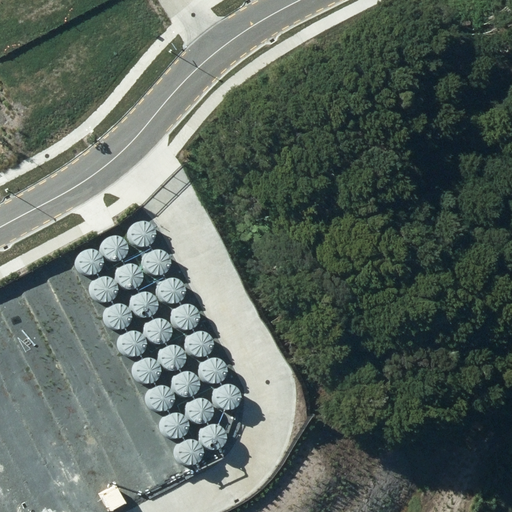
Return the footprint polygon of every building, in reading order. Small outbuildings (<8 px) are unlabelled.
[(130,234),(131,238),(133,242),(136,245),(140,247),(145,247),(149,246),(152,243),(155,240),(156,235),(156,231),(154,227),(152,224),(148,221),(144,220),(139,221),(135,223),(132,226),(130,230),(130,234)] [(102,249),(103,253),(106,257),(109,260),(113,261),(117,262),(121,260),(125,258),(128,254),(129,250),(129,246),(127,242),(124,238),(121,236),(116,235),(112,236),(108,238),(105,241),(103,245),(102,249)] [(144,261),(145,265),(147,269),(150,272),(154,274),(159,274),(163,272),(166,270),(169,266),(170,262),(170,258),(168,254),(166,251),(162,248),(157,247),(153,248),(149,250),(146,253),(144,257),(144,261)] [(75,262),(75,266),(78,270),(81,273),(85,274),(89,274),(94,273),(97,271),(100,267),(101,263),(101,258),(99,254),(96,251),(93,249),(88,248),(84,248),(80,250),(77,253),(75,257),(75,262)] [(116,276),(117,280),(120,284),(123,287),(127,288),(131,289),(135,287),(139,285),(142,281),(143,277),(143,273),(141,269),(138,265),(135,263),(130,262),(126,263),(122,265),(119,268),(117,272),(116,276)] [(88,289),(89,293),(92,297),(95,300),(99,301),(103,301),(108,300),(111,297),(114,294),(115,290),(115,286),(113,281),(110,278),(107,276),(102,275),(98,275),(94,277),(91,280),(89,284),(88,289)] [(157,289),(158,293),(161,297),(164,300),(168,301),(172,301),(177,300),(180,298),(183,294),(184,290),(184,286),(182,282),(179,278),(176,276),(171,275),(167,276),(163,278),(160,281),(158,285),(157,289)] [(130,304),(131,308),(133,312),(137,315),(141,316),(145,316),(149,315),(153,312),(155,309),(157,305),(157,300),(155,296),(152,293),(148,291),(144,290),(140,290),(136,292),(133,295),(131,299),(130,304)] [(102,316),(103,321),(105,324),(109,327),(113,329),(117,329),(121,328),(125,325),(127,322),(129,318),(129,313),(127,309),(124,306),(120,304),(116,303),(112,303),(108,305),(105,308),(103,312),(102,316)] [(172,317),(173,321),(175,325),(179,328),(183,329),(187,329),(191,328),(195,326),(197,322),(199,318),(198,314),(197,310),(194,306),(190,304),(186,303),(182,304),(178,306),(174,309),(173,313),(172,317)] [(145,332),(146,336),(148,340),(151,343),(155,344),(160,344),(164,343),(167,341),(170,337),(171,333),(171,328),(170,324),(167,321),(163,319),(159,318),(154,318),(150,320),(147,323),(145,327),(145,332)] [(186,344),(187,348),(189,352),(193,354),(197,356),(201,356),(205,355),(209,352),(212,349),(213,345),(213,340),(211,336),(208,333),(204,331),(200,330),(196,330),(192,332),(189,335),(187,339),(186,344)] [(117,344),(118,349),(120,352),(123,355),(127,357),(132,357),(136,356),(140,353),(142,350),(143,346),(143,341),(142,337),(139,334),(135,332),(131,331),(126,331),(122,333),(119,336),(117,340),(117,344)] [(159,358),(160,363),(162,366),(166,369),(170,371),(174,371),(178,370),(182,367),(184,364),(186,359),(185,355),(184,351),(181,348),(177,345),(173,344),(169,345),(165,347),(162,350),(160,354),(159,358)] [(131,371),(132,375),(134,379),(138,382),(142,383),(146,384),(150,382),(154,380),(156,376),(158,372),(158,368),(156,364),(153,360),(149,358),(145,357),(141,358),(137,360),(134,363),(132,367),(131,371)] [(199,370),(200,375),(203,378),(206,381),(210,383),(214,383),(219,382),(222,379),(225,376),(226,371),(226,367),(224,363),(221,360),(218,357),(213,357),(209,357),(205,359),(202,362),(200,366),(199,370)] [(172,385),(173,389),(175,393),(179,396),(183,398),(187,398),(191,396),(195,394),(197,390),(199,386),(198,382),(197,378),(194,374),(190,372),(186,371),(182,372),(178,374),(175,377),(173,381),(172,385)] [(213,397),(214,401),(217,405),(220,408),(224,409),(228,410),(233,408),(236,406),(239,402),(240,398),(240,394),(238,390),(235,386),(232,384),(227,383),(223,384),(219,386),(216,389),(214,393),(213,397)] [(144,398),(145,402),(147,406),(151,409),(155,410),(159,410),(163,409),(167,407),(170,403),(171,399),(171,395),(169,391),(166,387),(162,385),(158,384),(154,385),(150,386),(147,390),(145,394),(144,398)] [(186,412),(187,416),(189,420),(193,423),(197,424),(201,424),(205,423),(209,421),(211,417),(213,413),(212,409),(211,404),(208,401),(204,399),(200,398),(196,399),(192,400),(189,404),(187,407),(186,412)] [(158,425),(159,429),(161,433),(165,435),(169,437),(173,437),(177,436),(181,433),(184,430),(185,426),(185,421),(183,417),(180,414),(176,412),(172,411),(168,411),(164,413),(161,416),(159,420),(158,425)] [(200,438),(201,443),(203,446),(207,449),(211,451),(215,451),(220,450),(223,447),(226,444),(227,440),(227,435),(225,431),(222,428),(219,426),(214,425),(210,425),(206,427),(203,430),(201,434),(200,438)] [(172,451),(173,455),(176,459),(179,462),(183,464),(187,464),(192,463),(195,460),(198,456),(199,452),(199,448),(197,444),(194,441),(191,438),(186,437),(182,438),(178,440),(175,443),(173,447),(172,451)] [(118,488),(101,496),(108,511),(125,504),(118,488)]
